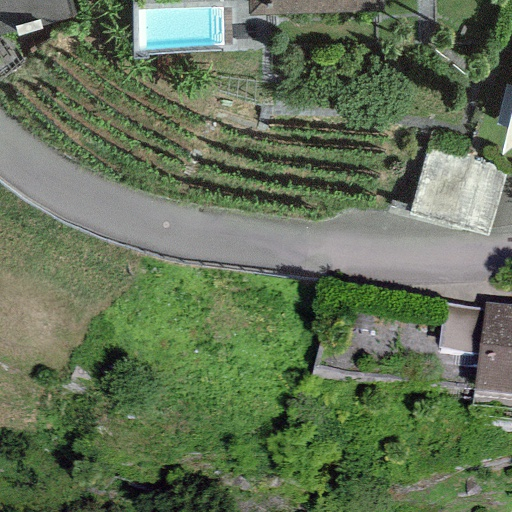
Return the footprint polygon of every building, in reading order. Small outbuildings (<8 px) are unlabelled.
[(0,0),(0,35),(73,16),(68,0),(0,0)] [(248,0),(249,17),(382,13),(381,0),(248,0)] [(511,108),(503,146),(511,139),(511,108)] [(488,236),(507,167),(430,144),(409,213),(488,236)] [(445,303),(439,348),(478,356),(483,309),(445,303)] [(511,305),(484,303),(483,309),(478,356),(473,390),(511,394),(511,305)]
